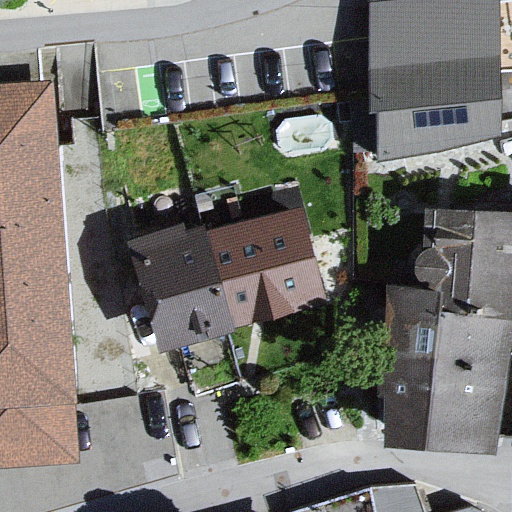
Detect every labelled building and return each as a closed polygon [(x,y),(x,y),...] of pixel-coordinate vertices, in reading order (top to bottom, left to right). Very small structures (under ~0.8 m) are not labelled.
[(501,0),(436,0),(370,5),(372,98),(373,114),(505,101),(501,0)] [(0,477),(76,472),(48,94),(0,95),(0,477)] [(503,139),(505,101),(373,114),(372,98),(352,100),(354,153),(379,152),(381,165),(503,139)] [(511,215),(432,212),(424,292),(511,306),(511,215)] [(323,312),(301,220),(200,238),(217,343),(323,312)] [(217,343),(200,238),(124,248),(148,358),(217,343)] [(511,306),(424,292),(390,288),(382,394),(388,394),(388,445),(493,451),(511,326),(511,306)] [(430,511),(489,511),(488,493),(430,497),(430,511)]
